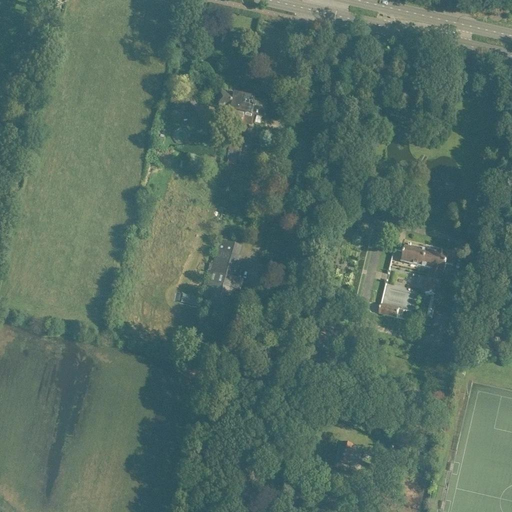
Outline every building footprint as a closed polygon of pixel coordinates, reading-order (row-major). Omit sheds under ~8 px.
[(239,104),(241,97),(223,93),(220,108),(238,113),(236,125),(240,126),(244,108),(239,104)] [(267,103),(241,97),(239,104),(244,108),(240,126),(236,125),(235,126),(242,128),(243,124),(252,126),(254,116),(263,118),(267,103)] [(228,154),(231,129),(218,127),(215,152),(228,154)] [(244,136),(236,134),(233,149),(241,151),(244,136)] [(204,170),(206,156),(190,154),(189,168),(204,170)] [(336,272),(355,275),(362,235),(343,232),(336,272)] [(411,247),(407,247),(403,264),(430,270),(424,293),(432,295),(437,296),(443,273),(444,273),(448,256),(447,256),(447,254),(439,253),(439,254),(413,248),(414,247),(411,247)] [(226,261),(222,276),(233,279),(237,264),(226,261)] [(202,306),(211,308),(223,312),(221,319),(231,322),(234,315),(236,307),(238,300),(240,292),(243,282),(235,280),(233,279),(222,276),(211,273),(202,306)] [(432,318),(437,296),(432,295),(427,317),(432,318)] [(381,305),(379,314),(402,320),(404,311),(381,305)] [(464,305),(461,318),(469,320),(473,308),(464,305)] [(335,323),(312,318),(305,347),(328,353),(335,323)] [(351,327),(347,344),(358,346),(362,330),(351,327)] [(451,336),(450,344),(460,346),(461,338),(451,336)] [(358,467),(362,451),(340,445),(335,466),(337,466),(339,462),(358,467)]
